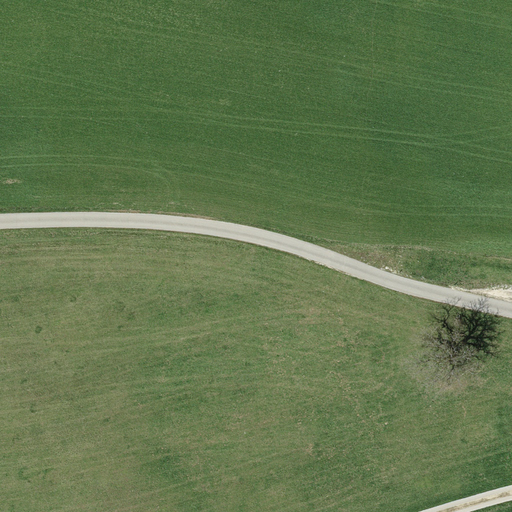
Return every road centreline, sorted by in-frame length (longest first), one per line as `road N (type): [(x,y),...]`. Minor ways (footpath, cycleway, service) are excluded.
road 1 (track): [(0,224),(215,232),(325,257),(402,288),(511,310)]
road 2 (track): [(325,257),(346,212),(362,0)]
road 3 (track): [(339,262),(511,225)]
